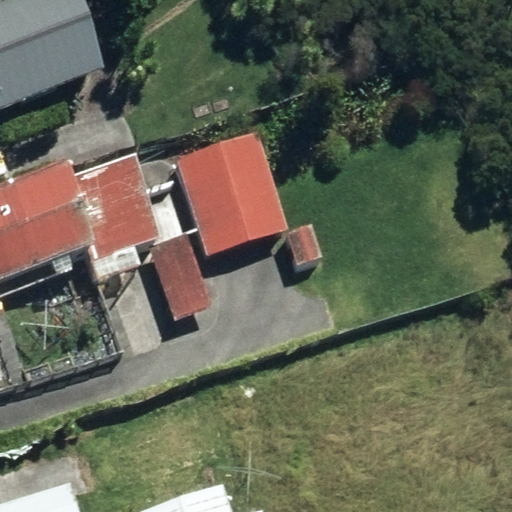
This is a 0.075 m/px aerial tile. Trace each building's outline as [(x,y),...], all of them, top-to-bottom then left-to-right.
[(47,0),(0,15),(0,121),(98,89),(68,0),(47,0)] [(184,169),(212,260),(289,237),(260,145),(184,169)] [(0,208),(0,294),(91,265),(93,271),(165,246),(137,164),(0,208)] [(291,242),(300,273),(325,266),(316,235),(291,242)] [(184,244),(147,258),(173,326),(210,312),(184,244)] [(176,511),(230,511),(226,497),(176,511)] [(46,511),(79,511),(77,503),(46,511)]
